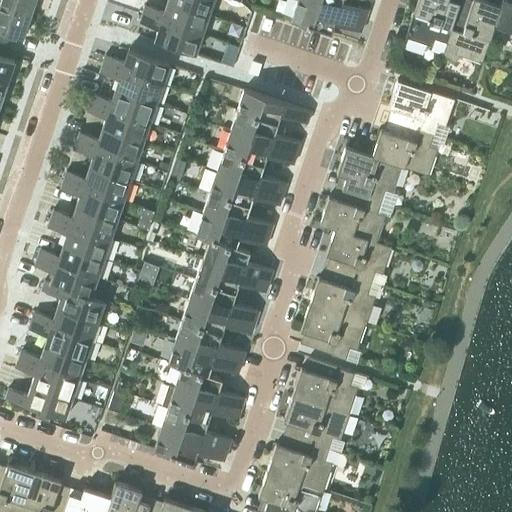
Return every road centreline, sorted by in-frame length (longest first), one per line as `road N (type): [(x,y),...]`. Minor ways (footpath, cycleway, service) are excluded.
road 1 (residential): [(0,430),(87,460),(116,454),(214,486),(237,475),(293,262),(285,238),(330,108),(364,83),(390,0)]
road 2 (unclassified): [(0,264),(86,0)]
